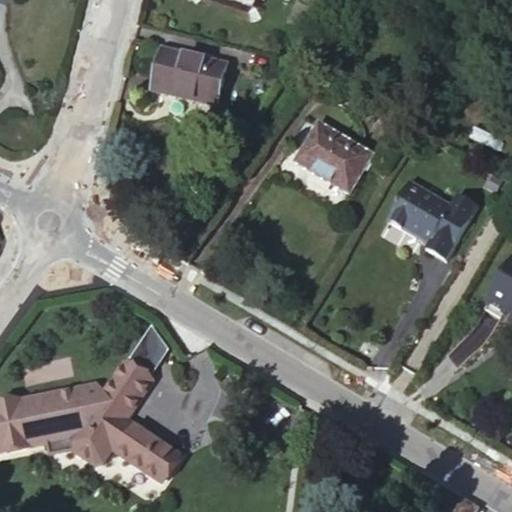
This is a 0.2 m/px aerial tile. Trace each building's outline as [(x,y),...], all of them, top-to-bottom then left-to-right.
[(226,66),(162,52),(153,90),(218,104),(226,66)] [(308,150),(321,128),(317,125),(303,148),(308,150)] [(370,157),(321,128),(308,150),(303,148),(295,162),(348,193),(370,157)] [(408,182),(385,223),(420,242),(423,237),(429,241),(425,248),(446,259),(477,207),(456,195),(450,205),(408,182)] [(511,254),(486,301),(503,311),(507,306),(511,309),(511,315),(509,320),(511,321),(511,254)] [(95,390),(0,409),(0,458),(46,449),(48,460),(70,455),(93,469),(99,468),(111,449),(159,479),(176,453),(127,422),(150,387),(120,368),(103,395),(95,390)]
